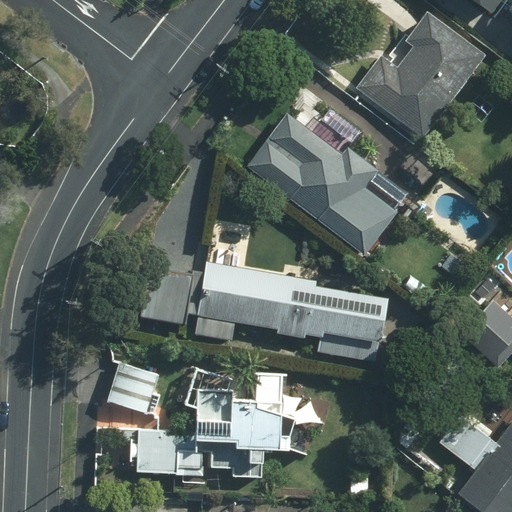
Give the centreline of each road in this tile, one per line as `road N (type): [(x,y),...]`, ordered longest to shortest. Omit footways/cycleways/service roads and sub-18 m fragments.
road 1 (residential): [(161,81),(62,224),(44,265),(31,349),(24,511)]
road 2 (residential): [(161,81),(51,0)]
